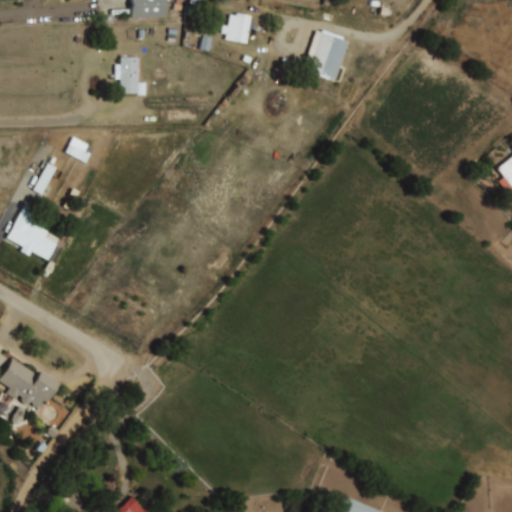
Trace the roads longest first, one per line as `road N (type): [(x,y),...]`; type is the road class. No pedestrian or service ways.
road 1 (residential): [(16,511),(26,484),(105,379),(108,361),(0,290)]
road 2 (residential): [(425,0),(386,36),(302,21)]
